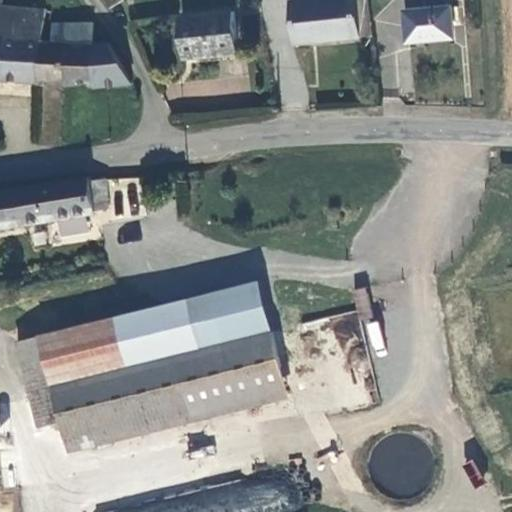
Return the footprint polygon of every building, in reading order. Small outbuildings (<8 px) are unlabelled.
[(120,0),(105,0),(112,9),(122,2),(120,0)] [(356,0),(304,0),(295,1),(301,42),(361,35),(356,0)] [(451,5),(407,10),(412,41),(455,34),(451,5)] [(0,80),(39,84),(42,43),(43,12),(2,8),(0,8),(0,80)] [(237,15),(185,19),(189,61),(206,59),(206,55),(240,52),(237,15)] [(92,25),(53,23),(51,43),(67,44),(63,83),(88,82),(89,86),(132,83),(110,43),(92,42),(92,25)] [(39,84),(63,83),(67,44),(51,43),(42,43),(39,84)] [(91,182),(90,177),(0,192),(0,228),(92,214),(92,206),(105,205),(103,181),(91,182)] [(284,383),(258,280),(39,336),(60,421),(65,439),(284,383)] [(36,427),(60,421),(39,336),(32,337),(31,332),(19,334),(20,341),(15,342),(20,363),(15,365),(18,377),(23,376),(36,427)] [(472,460),(462,466),(474,486),(484,480),(472,460)]
